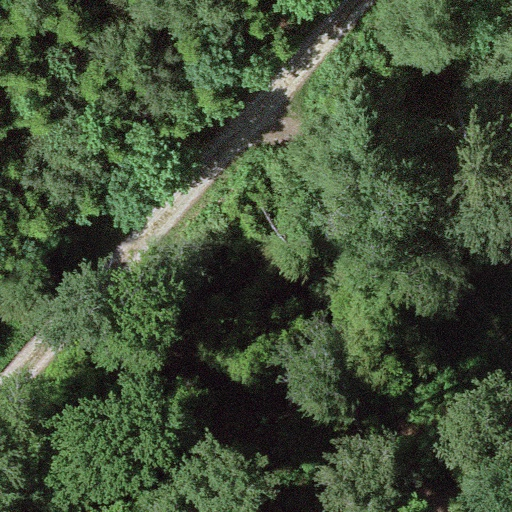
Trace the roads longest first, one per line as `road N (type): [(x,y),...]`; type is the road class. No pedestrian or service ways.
road 1 (track): [(0,396),(268,106)]
road 2 (track): [(268,106),(337,167),(430,204),(511,371)]
road 3 (track): [(268,106),(364,0)]
